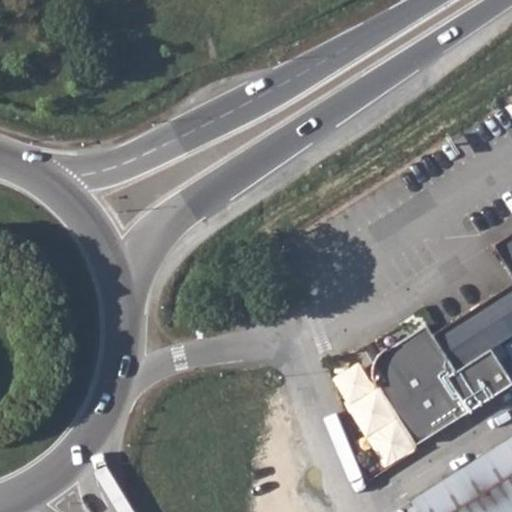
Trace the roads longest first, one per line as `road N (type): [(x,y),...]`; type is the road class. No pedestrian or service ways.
road 1 (primary): [(116,284),(170,219),(505,0)]
road 2 (primary): [(425,0),(256,100),(118,164),(43,180)]
road 3 (primary): [(86,437),(111,390),(122,337),(116,284)]
road 4 (primary): [(116,284),(95,235),(43,180)]
